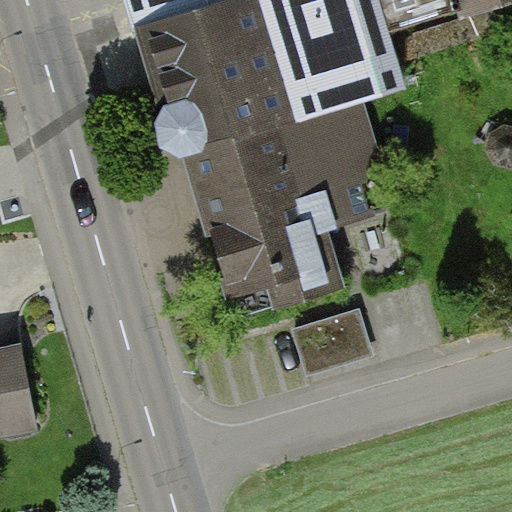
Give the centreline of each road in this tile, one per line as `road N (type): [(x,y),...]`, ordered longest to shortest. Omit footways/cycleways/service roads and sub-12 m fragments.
road 1 (tertiary): [(27,0),(167,474)]
road 2 (residential): [(167,474),(511,374)]
